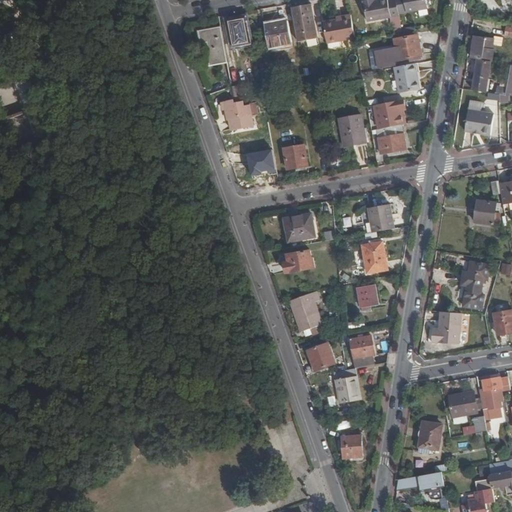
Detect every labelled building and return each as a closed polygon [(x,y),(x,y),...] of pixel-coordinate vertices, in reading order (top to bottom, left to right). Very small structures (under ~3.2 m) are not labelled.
[(430,13),(427,0),(405,0),(408,17),(430,13)] [(369,26),(401,20),(398,4),(391,5),(391,3),(377,5),(376,2),(365,4),(369,26)] [(312,4),(292,8),(297,41),(318,38),(312,4)] [(328,43),(356,38),(352,15),(342,17),(342,20),(336,21),(324,23),(328,43)] [(248,17),(229,20),(233,47),(252,44),(248,17)] [(289,20),(265,24),(269,48),(293,44),(289,20)] [(229,64),(222,26),(199,31),(201,43),(209,42),(211,54),(207,55),(210,67),(229,64)] [(420,39),(398,42),(401,64),(424,60),(420,39)] [(501,44),(478,41),(474,61),(486,63),(486,64),(492,65),(494,65),(496,54),(495,54),(495,52),(499,53),(501,44)] [(486,64),(480,63),(475,94),(487,96),(492,65),(486,64)] [(417,67),(397,70),(401,97),(423,94),(417,67)] [(511,77),(511,82),(508,97),(508,99),(505,99),(502,98),(502,104),(510,104),(511,97),(511,96),(511,77)] [(247,89),(235,91),(237,103),(238,105),(249,103),(249,104),(247,89)] [(411,111),(407,102),(378,107),(382,132),(407,128),(404,112),(408,111),(411,111)] [(230,106),(227,106),(228,112),(231,112),(235,134),(258,129),(256,119),(263,118),(260,105),(249,107),(249,103),(238,105),(237,103),(230,104),(230,106)] [(498,118),(473,114),(468,134),(493,140),(498,118)] [(366,117),(343,122),(348,150),(371,146),(366,117)] [(383,157),(409,153),(405,131),(393,133),(394,138),(380,140),(383,157)] [(307,148),(287,151),(291,171),(311,168),(307,148)] [(273,150),(248,154),(252,177),(277,173),(273,150)] [(502,189),(502,184),(494,185),(496,198),(504,197),(502,189)] [(511,205),(511,186),(502,189),(504,197),(505,201),(506,207),(511,205)] [(500,227),(503,207),(479,204),(477,224),(500,227)] [(391,206),(371,210),(375,235),(395,231),(391,206)] [(308,216),(286,220),(291,244),(320,239),(316,218),(309,219),(308,216)] [(385,242),(365,246),(370,275),(390,271),(385,242)] [(289,275),(319,269),(317,259),(316,259),(314,252),(292,256),(292,258),(290,259),(291,264),(288,265),(289,275)] [(511,267),(511,265),(503,263),(500,273),(510,275),(511,267)] [(492,269),(472,266),(470,276),(465,275),(463,288),(468,289),(465,310),(484,313),(487,298),(483,298),(486,285),(489,286),(492,269)] [(377,287),(360,290),(363,309),(381,306),(377,287)] [(304,309),(298,311),(306,333),(308,333),(310,338),(327,332),(325,326),(327,325),(319,303),(323,301),(321,294),(301,301),(304,309)] [(304,309),(301,301),(295,303),(298,311),(304,309)] [(511,312),(495,315),(499,337),(511,334),(511,312)] [(465,314),(443,313),(441,328),(436,327),(434,342),(461,345),(465,314)] [(374,337),(353,341),(358,369),(360,369),(376,366),(374,357),(378,356),(374,337)] [(338,366),(332,349),(313,355),(318,372),(338,366)] [(358,369),(337,373),(344,406),(366,401),(360,369),(358,369)] [(492,377),(485,378),(488,395),(496,394),(495,391),(500,390),(500,395),(504,394),(503,389),(504,389),(503,380),(492,381),(492,377)] [(479,410),(475,393),(451,398),(455,420),(465,418),(463,407),(469,406),(470,411),(479,410)] [(486,417),(476,419),(478,434),(489,432),(486,417)] [(337,423),(328,427),(332,438),(341,434),(337,423)] [(444,427),(425,424),(422,447),(433,449),(440,450),(444,427)] [(464,427),(465,434),(477,433),(476,425),(464,427)] [(365,435),(345,437),(347,459),(367,457),(365,435)] [(445,487),(444,472),(400,480),(399,491),(423,487),(423,490),(426,489),(427,494),(433,493),(434,499),(439,499),(439,501),(446,499),(444,487),(445,487)] [(511,495),(511,472),(492,476),(493,479),(494,488),(503,487),(504,491),(507,491),(508,496),(511,495)] [(493,479),(478,482),(479,491),(477,491),(479,499),(470,501),(470,504),(464,505),(465,511),(490,511),(489,505),(497,503),(494,488),(493,479)]
